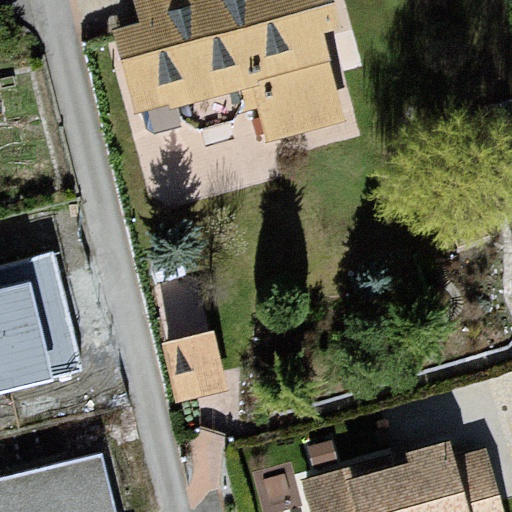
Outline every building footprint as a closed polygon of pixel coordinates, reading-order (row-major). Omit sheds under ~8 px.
[(337,124),(305,0),(116,0),(121,24),(97,28),(121,113),(240,87),(256,147),(337,124)] [(55,250),(0,263),(0,390),(85,370),(55,250)] [(176,390),(226,377),(210,317),(160,331),(176,390)] [(391,458),(288,481),(297,511),(481,511),(471,455),(437,465),(432,443),(391,449),(391,458)] [(117,511),(104,454),(0,478),(0,511),(117,511)]
